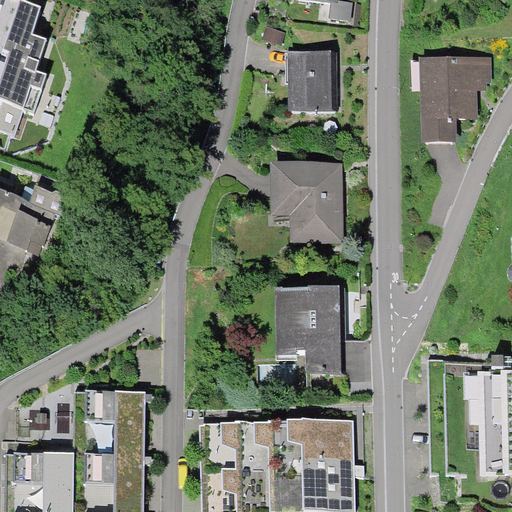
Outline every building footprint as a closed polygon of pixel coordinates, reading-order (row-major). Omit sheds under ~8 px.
[(41,12),(5,0),(0,0),(0,1),(0,102),(2,104),(24,111),(34,114),(46,77),(37,74),(47,44),(32,39),(41,12)] [(338,0),(294,0),(295,1),(326,2),(325,20),(354,21),(355,2),(338,1),(338,0)] [(330,54),(288,56),(291,115),(333,114),(330,54)] [(491,58),(421,58),(421,141),(457,141),(456,118),(478,118),(478,90),(485,90),(485,82),(491,82),(491,58)] [(0,130),(15,136),(24,111),(2,104),(0,109),(0,130)] [(340,167),(279,169),(280,215),(299,214),(299,240),(342,239),(340,167)] [(54,212),(0,193),(0,293),(24,300),(54,212)] [(340,291),(277,295),(280,356),(309,354),(310,376),(345,374),(340,291)] [(511,372),(504,373),(504,358),(491,358),(491,365),(447,366),(447,361),(430,362),(432,475),(511,473),(511,372)] [(144,395),(75,393),(75,457),(69,456),(6,455),(5,511),(143,511),(144,463),(144,399),(144,395)] [(355,422),(199,425),(201,511),(356,511),(356,475),(355,422)]
